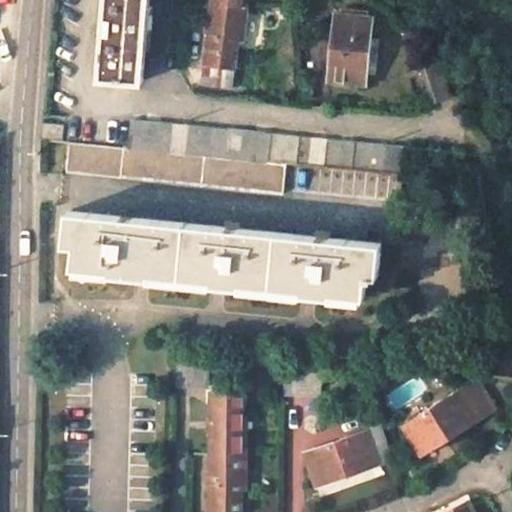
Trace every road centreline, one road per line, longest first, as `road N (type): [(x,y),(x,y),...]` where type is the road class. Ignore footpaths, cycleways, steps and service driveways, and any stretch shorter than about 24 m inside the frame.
road 1 (unclassified): [(32,0),(19,150),(16,511)]
road 2 (residential): [(393,511),(474,478),(511,503)]
